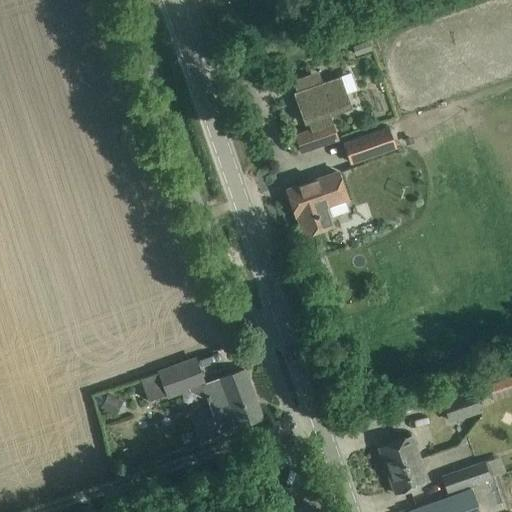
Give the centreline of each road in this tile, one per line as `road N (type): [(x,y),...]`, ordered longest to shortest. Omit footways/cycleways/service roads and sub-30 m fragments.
road 1 (unclassified): [(350,511),(170,0)]
road 2 (track): [(316,417),(51,511)]
